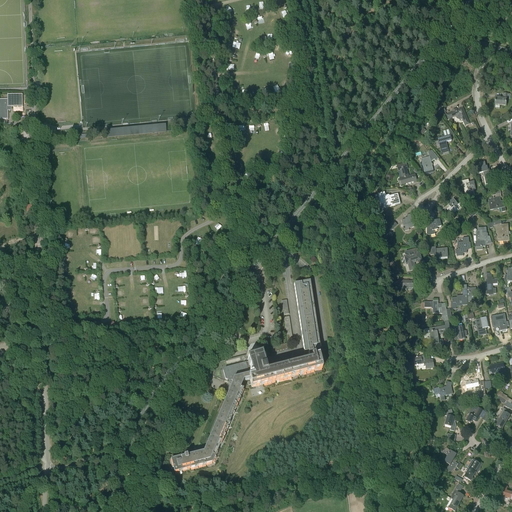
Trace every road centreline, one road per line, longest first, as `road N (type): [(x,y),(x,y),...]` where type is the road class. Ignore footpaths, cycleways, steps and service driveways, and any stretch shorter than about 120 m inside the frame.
road 1 (unclassified): [(127,447),(170,368),(443,34)]
road 2 (track): [(205,0),(225,178),(219,213),(186,234),(175,265),(108,271),(104,319),(42,337)]
road 3 (unclassified): [(47,467),(33,123)]
road 4 (track): [(334,184),(307,0)]
road 5 (unknown): [(163,121),(33,129)]
road 6 (unclassified): [(33,123),(29,0)]
